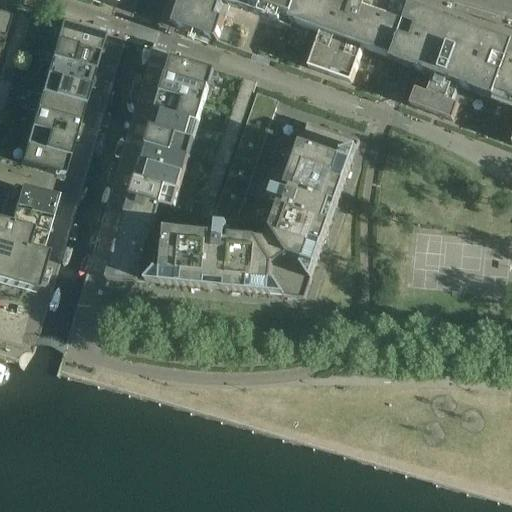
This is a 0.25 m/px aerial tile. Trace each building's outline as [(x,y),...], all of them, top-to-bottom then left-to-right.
[(89,0),(115,8),(117,0),(89,0)] [(293,25),(301,0),(184,0),(175,29),(218,44),(225,23),(218,21),(224,3),(229,5),(228,7),(291,29),(292,27),(291,27),(292,24),(293,25)] [(495,103),(511,56),(511,46),(491,39),(491,40),(475,34),(475,33),(453,25),(452,25),(436,19),(419,12),(415,11),(412,10),(384,0),(301,0),(293,25),(323,35),(318,49),(317,49),(309,69),(352,85),(360,64),(364,50),(394,61),(393,64),(392,65),(403,69),(416,73),(426,76),(426,77),(428,78),(423,93),(417,91),(411,106),(454,122),(459,107),(453,104),(459,89),(495,103)] [(0,55),(11,18),(11,17),(0,13),(0,55)] [(26,34),(31,17),(19,13),(14,31),(26,34)] [(221,42),(239,48),(248,23),(229,17),(221,42)] [(99,55),(104,38),(61,25),(56,43),(99,55)] [(21,52),(26,34),(14,31),(8,48),(21,52)] [(94,73),(98,56),(99,55),(56,43),(50,60),(94,73)] [(16,69),(21,52),(8,48),(3,66),(16,69)] [(511,56),(495,103),(496,103),(498,96),(511,101),(511,56)] [(210,90),(215,72),(172,59),(167,77),(210,90)] [(88,90),(94,73),(50,60),(45,78),(88,90)] [(0,83),(11,87),(16,69),(3,66),(0,77),(0,83)] [(205,107),(210,90),(167,77),(162,95),(205,107)] [(83,108),(88,90),(45,78),(40,95),(83,108)] [(251,102),(257,84),(244,80),(238,98),(251,102)] [(0,102),(6,104),(11,87),(0,83),(0,102)] [(78,125),(83,108),(40,95),(35,113),(78,125)] [(200,124),(205,107),(162,95),(157,112),(200,124)] [(237,223),(275,114),(279,103),(258,96),(220,205),(215,204),(203,200),(197,218),(202,220),(215,221),(215,220),(237,223)] [(245,119),(251,102),(238,98),(232,115),(245,119)] [(195,142),(200,124),(157,112),(152,129),(195,142)] [(73,143),(78,125),(35,113),(30,130),(73,143)] [(239,136),(245,119),(232,115),(226,132),(239,136)] [(313,281),(333,222),(327,220),(331,208),(337,211),(353,164),(341,160),(343,156),(343,157),(357,152),(360,144),(309,126),(287,190),(292,191),(286,209),(280,207),(268,242),(231,239),(231,244),(212,243),(212,237),(169,233),(175,212),(132,199),(108,282),(210,292),(211,285),(223,286),(223,293),(272,298),(273,285),(277,285),(277,286),(284,298),(284,299),(306,301),(309,292),(300,280),(299,280),(301,277),(313,281)] [(190,159),(195,142),(152,129),(147,146),(190,159)] [(68,160),(73,143),(30,130),(25,148),(68,160)] [(233,153),(239,136),(226,132),(221,149),(233,153)] [(185,176),(190,159),(147,146),(142,164),(185,176)] [(63,178),(68,160),(25,148),(20,165),(63,178)] [(227,170),(233,153),(221,149),(215,166),(227,170)] [(180,194),(185,176),(142,164),(137,181),(180,194)] [(221,187),(227,170),(215,166),(209,183),(221,187)] [(175,212),(180,194),(137,181),(132,199),(175,212)] [(215,204),(221,187),(209,183),(203,200),(215,204)] [(391,194),(393,189),(382,185),(380,190),(391,194)] [(40,256),(56,201),(19,190),(9,227),(0,224),(0,285),(35,296),(46,258),(40,256)] [(0,389),(2,389),(4,389),(5,388),(7,387),(8,386),(9,384),(10,383),(11,381),(11,379),(11,377),(11,375),(10,373),(9,372),(8,370),(6,369),(5,367),(3,366),(1,366),(0,365),(0,389)]
